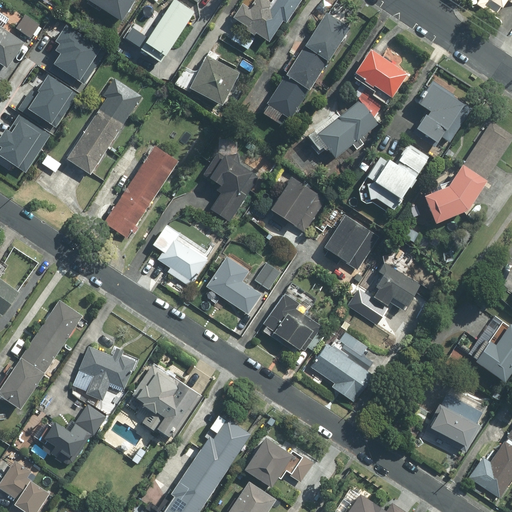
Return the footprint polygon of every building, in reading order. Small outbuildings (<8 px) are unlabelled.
[(138,0),(88,0),(89,0),(125,24),(138,0)] [(174,0),(173,0),(142,49),(163,62),(195,13),(174,0)] [(224,1),(222,0),(212,0),(204,10),(212,17),(224,1)] [(240,28),(233,40),(248,49),(249,50),(259,34),(271,42),(287,18),(273,8),(275,6),(266,0),(257,0),(251,9),(244,5),(236,18),(250,28),(247,32),(240,28)] [(511,0),(481,0),(478,5),(497,17),(503,8),(506,10),(511,2),(511,0)] [(329,14),(308,47),(330,61),(350,28),(329,14)] [(25,15),(17,28),(31,38),(40,25),(25,15)] [(0,62),(9,68),(25,44),(0,27),(0,62)] [(289,77),(311,91),(330,61),(308,47),(289,77)] [(409,75),(374,52),(356,79),(368,87),(361,98),(362,100),(374,117),(385,101),(373,93),(377,87),(394,98),(409,75)] [(210,58),(193,90),(224,106),(241,75),(210,58)] [(22,80),(18,81),(21,94),(18,94),(19,97),(17,98),(19,104),(24,103),(31,129),(32,129),(35,140),(51,135),(49,125),(54,124),(48,98),(53,97),(50,87),(57,84),(51,63),(33,67),(34,74),(21,77),(22,80)] [(290,118),(293,120),(311,91),(289,77),(287,76),(269,105),(271,106),(266,115),(285,126),(290,118)] [(70,160),(92,175),(142,97),(116,81),(106,96),(109,98),(70,160)] [(444,137),(451,142),(472,110),(433,84),(420,103),(434,113),(431,118),(429,117),(417,135),(437,148),(444,137)] [(197,98),(194,102),(201,107),(204,103),(197,98)] [(338,158),(379,123),(374,117),(362,100),(338,122),(334,118),(315,134),(318,138),(311,144),(320,154),(328,148),(338,158)] [(511,142),(511,134),(493,122),(465,166),(488,180),(511,142)] [(30,138),(20,149),(32,159),(42,148),(30,138)] [(379,200),(398,213),(431,163),(428,161),(430,158),(410,145),(395,167),(382,158),(369,177),(374,201),(379,200)] [(124,197),(147,212),(179,163),(156,148),(124,197)] [(214,211),(231,222),(259,177),(220,152),(205,175),(223,186),(219,191),(224,195),(214,211)] [(50,167),(56,172),(62,163),(55,159),(50,167)] [(488,180),(466,167),(453,188),(428,199),(440,225),(471,212),(490,182),(488,180)] [(289,221),(309,235),(330,202),(295,178),(273,211),(275,212),(271,218),(285,227),(289,221)] [(136,228),(147,212),(124,197),(107,223),(129,238),(133,232),(136,234),(139,230),(136,228)] [(341,259),(359,270),(379,238),(348,218),(327,250),(330,251),(326,256),(338,264),(341,259)] [(169,272),(190,286),(207,261),(177,241),(181,235),(169,226),(156,246),(166,253),(160,261),(171,268),(169,272)] [(430,242),(420,234),(413,243),(423,251),(430,242)] [(228,258),(209,287),(249,314),(263,295),(244,283),(251,273),(228,258)] [(257,279),(270,289),(281,274),(268,264),(257,279)] [(420,286),(385,264),(380,273),(385,277),(378,288),(382,291),(377,299),(390,307),(395,299),(408,306),(420,286)] [(356,275),(351,282),(365,292),(373,282),(364,276),(362,279),(356,275)] [(0,310),(3,312),(19,291),(0,276),(0,310)] [(286,295),(264,324),(277,333),(301,351),(302,349),(305,350),(307,347),(311,350),(323,335),(318,332),(321,328),(297,310),(300,306),(286,295)] [(61,300),(41,330),(63,345),(83,314),(61,300)] [(457,349),(508,382),(511,375),(511,326),(496,316),(476,347),(464,338),(457,349)] [(41,330),(21,361),(43,375),(63,345),(41,330)] [(367,348),(345,333),(339,341),(362,356),(367,348)] [(90,345),(75,383),(89,389),(88,392),(104,399),(110,382),(126,388),(137,360),(123,354),(124,350),(118,348),(115,355),(90,345)] [(353,363),(326,345),(311,367),(339,385),(353,363)] [(21,361),(0,391),(22,406),(43,375),(21,361)] [(162,427),(175,436),(202,394),(182,381),(180,383),(154,365),(134,394),(154,407),(144,421),(160,431),(162,427)] [(446,393),(427,429),(468,450),(482,424),(478,422),(483,412),(446,393)] [(95,434),(107,415),(89,404),(71,431),(57,421),(47,436),(51,439),(45,449),(52,453),(53,451),(58,455),(57,457),(63,461),(64,459),(68,462),(74,461),(93,432),(95,434)] [(212,435),(203,449),(230,466),(252,432),(229,417),(221,429),(223,430),(217,439),(212,435)] [(269,436),(248,467),(274,484),(294,453),(269,436)] [(511,446),(507,442),(484,475),(507,490),(511,483),(511,446)] [(141,447),(134,458),(139,462),(147,451),(141,447)] [(208,499),(230,466),(203,449),(181,482),(208,499)] [(9,511),(36,511),(50,492),(28,477),(32,471),(16,460),(0,484),(0,485),(19,498),(9,511)] [(58,478),(50,475),(47,480),(54,484),(58,478)] [(251,480),(231,511),(232,511),(268,511),(278,497),(251,480)] [(199,511),(208,499),(181,482),(174,492),(178,494),(165,511),(199,511)] [(408,511),(394,502),(389,509),(363,492),(350,511),(408,511)]
